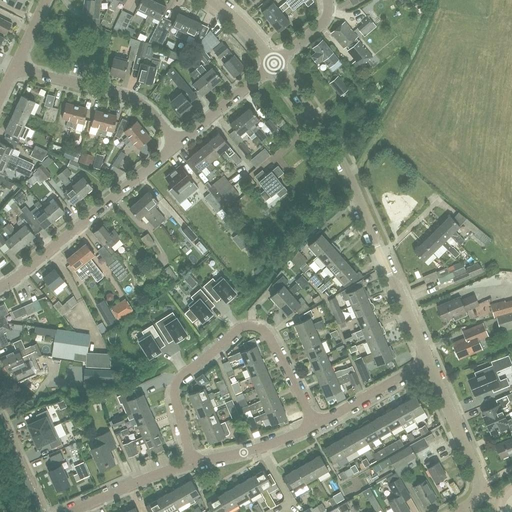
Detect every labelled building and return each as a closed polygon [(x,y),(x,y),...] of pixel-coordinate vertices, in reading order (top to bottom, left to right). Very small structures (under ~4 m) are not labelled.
[(24,0),(7,0),(6,3),(20,9),(24,0)] [(84,0),(83,14),(93,15),(95,1),(84,0)] [(112,0),(111,3),(108,8),(115,11),(119,1),(125,3),(126,0),(112,0)] [(148,15),(154,2),(150,0),(141,0),(137,9),(148,15)] [(289,6),(296,0),(287,0),(285,2),(278,8),(273,2),(261,12),(270,22),(281,13),(289,6)] [(301,0),(296,0),(289,6),(292,11),(303,2),(301,0)] [(154,2),(148,15),(145,20),(151,23),(154,18),(160,21),(166,7),(154,2)] [(119,31),(127,13),(122,11),(114,28),(119,31)] [(190,19),(185,16),(186,14),(181,12),(180,14),(179,13),(172,27),(178,30),(175,36),(180,38),(183,32),(190,19)] [(127,13),(119,31),(125,33),(133,16),(127,13)] [(281,13),(270,22),(278,32),(289,23),(281,13)] [(0,32),(5,35),(11,24),(0,18),(0,32)] [(374,23),(369,18),(357,28),(361,33),(367,28),(367,29),(374,23)] [(202,40),(209,31),(209,30),(207,33),(209,28),(190,19),(183,32),(180,38),(186,41),(189,35),(195,38),(193,42),(198,44),(202,40)] [(347,46),(349,49),(347,51),(360,67),(373,56),(360,41),(359,41),(356,38),(357,37),(344,22),(331,33),(343,49),(347,46)] [(155,46),(162,31),(157,28),(151,41),(148,39),(147,43),(155,46)] [(162,31),(155,46),(161,48),(168,33),(162,31)] [(219,42),(210,31),(199,44),(207,53),(219,42)] [(136,56),(140,41),(130,38),(128,46),(131,46),(128,60),(134,62),(136,56)] [(338,59),(332,52),(333,52),(322,40),(313,48),(316,52),(311,56),(317,63),(322,59),(323,60),(329,67),(332,71),(341,63),(338,59)] [(140,41),(136,56),(143,57),(147,43),(140,41)] [(224,46),(222,42),(212,50),(216,53),(220,58),(223,55),(228,61),(224,64),(234,77),(244,69),(225,46),(224,46)] [(204,64),(210,59),(198,44),(195,47),(193,49),(204,64)] [(159,68),(161,60),(145,56),(143,64),(141,63),(137,81),(151,85),(156,67),(159,68)] [(124,78),(128,62),(114,58),(110,74),(124,78)] [(197,69),(203,76),(212,87),(222,79),(213,68),(208,72),(202,65),(197,69)] [(187,85),(172,67),(167,73),(180,90),(187,85)] [(202,96),(212,87),(203,76),(193,85),(202,96)] [(340,96),(349,89),(338,76),(329,83),(340,96)] [(180,117),(187,111),(186,109),(192,105),(182,93),(171,102),(176,108),(175,111),(180,117)] [(30,114),(35,102),(22,96),(16,108),(30,114)] [(71,128),(76,107),(65,104),(62,119),(68,120),(66,127),(71,128)] [(49,121),(52,108),(46,106),(43,120),(49,121)] [(76,107),(71,128),(75,130),(77,123),(83,124),(87,110),(76,107)] [(10,120),(24,127),(30,114),(16,108),(13,114),(10,120)] [(52,108),(49,121),(54,123),(58,109),(52,108)] [(254,134),(261,142),(267,137),(258,126),(256,127),(254,124),(259,119),(250,108),(240,116),(254,134)] [(100,136),(106,115),(95,112),(90,133),(100,136)] [(106,115),(100,136),(105,137),(107,130),(113,132),(117,117),(106,115)] [(250,137),(254,134),(240,116),(231,124),(240,135),(245,132),(250,138),(250,137)] [(272,133),(276,130),(278,129),(270,119),(265,123),(272,133)] [(280,128),(286,123),(283,119),(277,124),(280,128)] [(30,130),(24,127),(10,120),(5,133),(20,140),(20,138),(25,141),(30,130)] [(136,122),(124,132),(128,137),(123,141),(125,144),(143,131),(136,122)] [(143,131),(125,144),(129,148),(134,144),(138,149),(150,139),(143,131)] [(229,157),(234,153),(219,134),(209,142),(220,155),(224,151),(229,157)] [(246,156),(246,155),(249,153),(250,152),(251,151),(243,141),(238,146),(237,146),(246,156)] [(221,164),(225,161),(220,155),(209,142),(200,150),(210,163),(216,158),(221,164)] [(31,171),(34,165),(11,155),(14,149),(0,143),(0,157),(18,165),(22,167),(31,171)] [(35,145),(30,156),(42,162),(46,155),(48,151),(35,145)] [(80,154),(76,153),(76,152),(65,148),(63,157),(78,163),(80,154)] [(200,150),(190,158),(201,171),(206,167),(211,172),(216,169),(210,163),(200,150)] [(125,154),(121,151),(112,165),(116,168),(119,165),(126,154),(125,154)] [(94,157),(82,153),(79,162),(91,166),(94,157)] [(100,170),(104,156),(97,154),(93,168),(100,170)] [(15,171),(18,165),(0,157),(0,172),(3,173),(3,172),(6,167),(15,172),(15,171)] [(77,170),(79,164),(70,160),(67,166),(77,170)] [(42,164),(36,170),(37,170),(38,172),(45,180),(51,175),(42,164)] [(18,165),(15,171),(29,177),(32,172),(31,171),(22,167),(18,165)] [(180,204),(199,189),(180,166),(166,178),(173,187),(169,191),(180,204)] [(277,178),(283,173),(278,166),(267,176),(262,171),(255,177),(265,190),(260,194),(266,201),(276,192),(280,197),(288,191),(277,178)] [(62,172),(67,178),(71,174),(66,168),(62,172)] [(200,174),(206,180),(211,176),(206,169),(200,174)] [(37,170),(32,174),(33,176),(37,181),(40,184),(45,180),(38,172),(37,170)] [(74,185),(67,178),(62,172),(57,176),(69,190),(64,194),(73,204),(83,196),(74,185)] [(218,191),(228,182),(223,176),(213,185),(218,191)] [(13,184),(3,179),(0,177),(0,184),(10,190),(13,184)] [(74,185),(83,196),(92,189),(83,178),(74,185)] [(59,192),(63,190),(56,180),(52,183),(59,192)] [(208,182),(204,186),(210,193),(216,201),(217,201),(222,196),(218,191),(213,185),(211,186),(208,182)] [(222,196),(233,187),(228,182),(218,191),(222,196)] [(223,209),(236,198),(239,195),(233,187),(222,196),(217,201),(216,201),(223,209)] [(149,211),(161,224),(166,219),(154,206),(159,203),(149,192),(139,200),(149,211)] [(216,201),(210,193),(204,198),(217,213),(223,209),(216,201)] [(405,194),(393,200),(395,204),(385,209),(390,218),(400,214),(404,222),(415,217),(405,194)] [(25,244),(35,236),(30,230),(35,226),(32,223),(31,223),(21,210),(14,202),(12,199),(3,209),(7,212),(9,211),(11,209),(19,217),(18,217),(21,220),(17,223),(21,228),(15,233),(25,244)] [(155,229),(161,224),(149,211),(139,200),(130,208),(140,219),(143,216),(155,229)] [(54,220),(38,201),(34,205),(36,207),(30,212),(28,210),(28,209),(26,206),(21,210),(31,223),(32,223),(35,219),(43,229),(54,220)] [(38,201),(54,220),(64,212),(54,201),(45,209),(38,201)] [(440,225),(450,235),(460,245),(464,241),(454,231),(459,226),(449,216),(440,225)] [(486,246),(491,239),(466,218),(462,223),(475,234),(473,235),(486,246)] [(0,230),(0,247),(5,242),(15,253),(25,244),(15,233),(8,224),(3,229),(3,230),(0,230)] [(128,272),(114,256),(116,254),(111,247),(121,239),(113,230),(110,233),(103,225),(93,233),(105,247),(98,252),(109,265),(107,266),(113,273),(112,274),(117,280),(128,272)] [(431,233),(441,243),(456,258),(460,254),(452,246),(452,247),(445,240),(450,235),(440,225),(431,233)] [(197,237),(187,226),(182,231),(192,242),(197,237)] [(317,254),(330,243),(321,232),(308,244),(317,254)] [(148,249),(155,244),(148,233),(141,238),(148,249)] [(422,242),(432,252),(441,243),(431,233),(427,237),(427,236),(422,241),(422,242)] [(423,260),(432,252),(422,242),(413,250),(423,260)] [(326,264),(339,252),(330,243),(317,254),(326,264)] [(103,275),(94,264),(90,259),(95,255),(86,244),(77,251),(90,274),(91,273),(98,282),(103,277),(103,275)] [(90,274),(77,251),(67,260),(75,271),(80,267),(84,273),(87,277),(90,274)] [(292,260),(299,268),(300,269),(301,269),(302,268),(301,267),(305,263),(308,261),(298,251),(292,260)] [(335,273),(347,262),(339,252),(326,264),(335,273)] [(335,273),(346,286),(355,281),(351,277),(356,272),(347,262),(335,273)] [(301,269),(303,272),(304,273),(310,268),(305,263),(301,267),(302,268),(301,269)] [(466,272),(452,279),(452,280),(454,284),(482,272),(480,266),(476,263),(466,268),(468,272),(466,272)] [(452,279),(466,272),(464,267),(455,271),(453,266),(447,268),(449,274),(438,279),(441,284),(452,279)] [(426,284),(438,279),(449,274),(447,268),(436,273),(436,272),(423,278),(426,284)] [(55,269),(44,278),(53,290),(57,295),(64,289),(63,289),(68,285),(64,281),(55,269)] [(193,279),(189,274),(184,279),(188,284),(193,279)] [(317,287),(322,282),(315,274),(312,277),(310,279),(317,287)] [(299,284),(304,279),(302,276),(295,281),(296,282),(288,290),(283,285),(288,281),(283,275),(273,285),(277,290),(271,296),(280,306),(292,295),(301,287),(299,284)] [(232,297),(235,294),(221,277),(215,282),(212,278),(203,286),(211,296),(217,291),(226,302),(228,303),(233,298),(232,297)] [(299,284),(301,287),(303,288),(308,283),(304,279),(299,284)] [(374,298),(383,294),(378,282),(370,285),(374,298)] [(322,293),(328,288),(324,284),(318,288),(322,293)] [(365,292),(362,285),(352,289),(351,287),(341,293),(344,301),(349,299),(351,304),(367,297),(369,296),(367,291),(365,292)] [(191,308),(184,314),(192,323),(199,318),(203,322),(206,319),(207,321),(213,316),(211,314),(212,314),(203,303),(208,299),(200,289),(191,297),(193,300),(188,305),(191,308)] [(454,320),(467,314),(465,312),(479,306),(474,294),(460,300),(459,297),(437,307),(443,321),(453,317),(454,320)] [(292,295),(280,306),(288,316),(295,310),(299,315),(310,308),(305,303),(301,306),(300,306),(301,305),(292,295)] [(315,304),(322,300),(319,295),(312,299),(315,304)] [(333,311),(339,309),(336,303),(337,303),(335,297),(328,300),(333,312),(333,311)] [(357,316),(375,308),(373,305),(372,305),(370,305),(367,297),(351,304),(357,316)] [(111,308),(119,320),(134,311),(126,299),(111,308)] [(42,309),(38,300),(23,307),(23,306),(11,311),(15,320),(26,315),(27,316),(42,309)] [(496,318),(511,314),(511,300),(491,305),(494,318),(496,318)] [(63,306),(59,301),(53,306),(57,311),(62,317),(72,309),(67,303),(63,306)] [(0,326),(8,323),(5,315),(8,314),(4,304),(0,306),(0,326)] [(116,322),(107,307),(100,311),(108,326),(116,322)] [(362,328),(377,321),(373,310),(374,310),(375,308),(357,316),(362,328)] [(338,323),(345,320),(340,309),(339,310),(339,309),(333,311),(333,312),(338,323)] [(300,336),(325,325),(323,321),(314,325),(311,319),(315,318),(312,311),(300,318),(301,321),(295,324),(300,336)] [(186,335),(174,314),(172,312),(156,323),(162,333),(168,329),(176,341),(177,341),(178,343),(184,339),(183,337),(186,335)] [(511,314),(496,318),(500,331),(511,327),(511,314)] [(347,327),(345,320),(338,323),(338,324),(340,330),(347,327)] [(367,340),(382,333),(385,332),(382,326),(380,327),(377,321),(362,328),(362,329),(355,332),(357,338),(364,335),(367,340)] [(8,323),(0,326),(0,347),(8,343),(4,334),(11,330),(8,323)] [(459,358),(481,349),(478,340),(488,336),(483,324),(463,332),(466,339),(453,344),(459,358)] [(153,339),(159,335),(152,325),(141,332),(144,335),(138,339),(150,358),(154,356),(155,357),(161,353),(160,352),(160,351),(153,339)] [(305,348),(321,341),(316,331),(326,327),(325,325),(300,336),(305,348)] [(46,328),(45,335),(55,337),(53,357),(86,361),(86,367),(92,367),(93,353),(87,353),(89,334),(46,328)] [(332,339),(339,336),(337,330),(330,333),(332,339)] [(346,342),(352,339),(350,333),(343,336),(346,342)] [(372,352),(387,345),(382,333),(367,340),(372,352)] [(310,360),(326,353),(321,341),(305,348),(310,360)] [(337,351),(344,348),(342,342),(334,345),(337,351)] [(16,350),(1,357),(5,365),(39,349),(37,344),(29,348),(28,347),(25,348),(19,351),(18,349),(16,350)] [(246,364),(261,358),(256,345),(241,352),(241,351),(227,357),(229,360),(230,362),(236,359),(236,360),(243,357),(246,364)] [(351,353),(358,351),(355,345),(348,348),(351,353)] [(377,365),(393,358),(392,358),(395,356),(393,350),(390,352),(387,345),(372,352),(372,353),(361,357),(364,363),(375,359),(377,365)] [(39,349),(5,365),(9,373),(14,371),(19,381),(41,371),(35,359),(42,355),(39,349)] [(316,372),(331,365),(326,353),(310,360),(316,372)] [(342,363),(349,360),(347,354),(339,357),(342,363)] [(363,382),(370,379),(360,357),(353,360),(356,365),(363,382)] [(251,376),(266,369),(261,358),(246,364),(251,376)] [(226,372),(233,369),(230,362),(229,360),(222,363),(226,372)] [(321,384),(341,375),(339,371),(334,373),(331,365),(316,372),(321,384)] [(475,395),(492,388),(493,392),(510,385),(506,378),(500,381),(496,371),(493,366),(475,373),(477,378),(469,381),(475,395)] [(117,382),(117,371),(85,369),(84,381),(117,382)] [(256,388),(271,381),(266,369),(251,376),(251,377),(240,382),(240,384),(252,379),(256,388)] [(341,375),(321,384),(326,396),(335,392),(335,393),(336,394),(343,391),(344,390),(341,384),(350,380),(353,386),(359,383),(354,370),(347,373),(346,373),(341,375)] [(210,400),(221,395),(222,396),(229,393),(223,379),(217,382),(220,391),(214,393),(212,393),(208,395),(205,388),(204,388),(203,385),(208,382),(203,375),(195,380),(197,383),(192,387),(194,392),(189,394),(194,407),(210,400)] [(235,395),(242,392),(238,381),(230,384),(235,395)] [(261,400),(277,394),(271,381),(256,388),(253,390),(254,394),(258,393),(261,400)] [(127,415),(148,406),(143,394),(137,396),(134,390),(117,397),(120,405),(122,404),(127,415)] [(238,402),(245,399),(243,393),(236,396),(238,402)] [(266,412),(282,405),(277,394),(261,400),(261,401),(248,406),(250,410),(258,409),(264,406),(266,412)] [(404,402),(412,417),(424,410),(415,396),(404,402)] [(200,419),(215,412),(210,400),(194,407),(200,419)] [(227,408),(234,405),(232,400),(225,403),(227,408)] [(412,417),(404,402),(393,409),(401,423),(404,429),(415,423),(412,417)] [(250,410),(248,406),(248,405),(241,408),(243,413),(250,410)] [(282,405),(266,412),(259,415),(253,418),(253,417),(246,420),(252,434),(259,431),(256,422),(261,420),(268,417),(271,424),(287,418),(282,405)] [(487,423),(505,415),(502,409),(501,409),(499,405),(482,412),(484,416),(487,423)] [(138,425),(153,418),(148,406),(127,415),(129,421),(135,419),(138,425)] [(389,430),(401,423),(393,409),(381,416),(389,430)] [(33,436),(54,427),(47,410),(36,415),(38,421),(28,425),(33,436)] [(205,431),(220,424),(215,412),(200,419),(205,431)] [(232,420),(239,417),(237,412),(230,415),(232,420)] [(505,415),(487,423),(489,430),(490,430),(492,434),(509,426),(511,424),(511,419),(507,421),(505,415)] [(114,426),(124,422),(122,416),(111,421),(114,426)] [(378,436),(389,430),(381,416),(370,422),(378,436)] [(143,437),(158,430),(153,418),(138,425),(133,427),(135,431),(139,429),(143,437)] [(378,436),(370,422),(369,420),(368,420),(362,424),(363,426),(359,428),(367,443),(370,449),(375,446),(372,440),(378,436)] [(220,424),(205,431),(210,443),(229,435),(230,433),(225,422),(220,424)] [(238,432),(245,429),(242,424),(235,427),(238,432)] [(421,436),(429,431),(425,425),(418,429),(421,436)] [(62,445),(54,427),(33,436),(38,447),(48,442),(51,450),(62,445)] [(120,431),(121,432),(122,436),(122,437),(129,434),(127,428),(120,431)] [(356,449),(367,443),(359,428),(348,435),(356,449)] [(158,430),(143,437),(133,441),(135,446),(137,445),(139,446),(146,443),(148,449),(164,442),(158,430)] [(100,471),(116,464),(109,450),(116,447),(109,432),(95,438),(99,446),(91,450),(100,471)] [(410,442),(415,439),(411,433),(406,435),(410,442)] [(428,445),(431,443),(435,441),(432,433),(424,438),(424,437),(410,445),(416,454),(429,447),(428,445)] [(344,456),(356,449),(348,435),(336,441),(344,456)] [(511,438),(495,446),(501,459),(511,454),(511,438)] [(399,448),(404,446),(400,439),(395,442),(399,448)] [(128,458),(138,454),(135,446),(133,441),(122,445),(128,458)] [(336,461),(344,456),(336,441),(324,448),(333,463),(331,464),(334,469),(339,466),(336,461)] [(387,455),(392,452),(389,445),(384,448),(387,455)] [(416,454),(410,445),(409,445),(409,446),(389,458),(392,463),(395,469),(406,463),(417,457),(415,454),(416,454)] [(47,467),(57,490),(70,485),(59,461),(64,459),(61,452),(49,458),(52,464),(47,467)] [(374,457),(376,462),(381,459),(377,452),(372,455),(374,457)] [(308,462),(317,477),(328,470),(320,456),(308,462)] [(365,468),(370,465),(366,458),(361,461),(365,468)] [(389,458),(379,464),(382,469),(386,466),(392,463),(389,458)] [(305,483),(306,483),(317,477),(308,462),(297,469),(305,483)] [(434,464),(432,462),(426,465),(436,481),(446,475),(438,462),(434,464)] [(78,474),(80,480),(89,476),(83,463),(75,467),(78,474)] [(354,474),(359,472),(355,465),(350,467),(354,474)] [(309,490),(306,483),(305,483),(297,469),(286,476),(294,490),(290,492),(294,498),(309,490)] [(265,500),(271,497),(266,488),(275,482),(270,473),(266,475),(263,470),(252,477),(260,491),(265,500)] [(342,481),(347,478),(343,471),(339,474),(342,481)] [(249,498),(260,491),(252,477),(241,483),(249,498)] [(394,511),(410,511),(404,502),(411,498),(399,478),(387,485),(395,498),(389,502),(394,511)] [(180,487),(191,505),(195,502),(193,498),(200,494),(192,480),(180,487)] [(424,505),(436,499),(426,481),(414,488),(424,505)] [(238,504),(249,498),(241,483),(230,490),(238,504)] [(191,505),(180,487),(169,493),(177,508),(188,501),(191,505)] [(227,511),(238,504),(230,490),(218,496),(224,506),(227,511)] [(170,511),(177,508),(169,493),(158,500),(164,511),(170,511)] [(375,510),(380,506),(373,494),(368,498),(375,510)] [(224,506),(218,496),(217,495),(210,498),(211,500),(207,503),(212,511),(224,511),(227,511),(224,506)] [(271,497),(265,500),(265,501),(268,507),(269,506),(271,509),(276,506),(271,497)] [(332,506),(337,504),(333,497),(328,500),(332,506)] [(164,511),(158,500),(146,507),(148,511),(164,511)] [(320,511),(321,511),(326,510),(322,503),(317,506),(320,511)]
